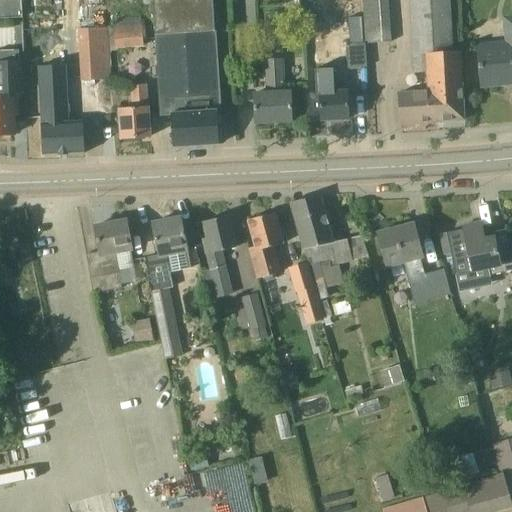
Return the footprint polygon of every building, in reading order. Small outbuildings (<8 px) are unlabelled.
[(0,0),(0,19),(22,18),(21,0),(0,0)] [(219,145),(219,142),(217,110),(221,110),(213,0),(155,0),(157,35),(160,116),(171,116),(173,148),(219,145)] [(464,120),(463,100),(459,51),(454,51),(450,0),(411,0),(416,74),(427,73),(428,87),(443,86),(444,105),(436,105),(437,122),(464,120)] [(353,45),(364,44),(363,15),(351,16),(353,45)] [(144,47),(143,17),(122,17),(122,19),(114,19),(114,48),(144,47)] [(477,44),(479,67),(481,87),(511,83),(511,18),(502,20),(505,41),(477,44)] [(348,69),(366,68),(367,68),(365,44),(364,44),(353,45),(346,45),(348,69)] [(84,154),(82,121),(71,121),(65,49),(38,51),(43,156),(84,154)] [(17,115),(16,100),(19,99),(18,51),(0,51),(0,135),(14,135),(13,115),(17,115)] [(292,122),(291,91),(285,91),(284,60),(263,61),(264,92),(254,92),(255,124),(292,122)] [(348,119),(347,90),(334,91),(333,75),(319,75),(321,121),(348,119)] [(150,137),(149,117),(147,85),(131,86),(133,108),(119,109),(121,139),(150,137)] [(401,124),(437,122),(436,105),(444,105),(443,86),(428,87),(428,91),(399,93),(401,124)] [(353,261),(347,240),(335,244),(320,197),(290,203),(300,250),(304,250),(307,264),(318,305),(319,304),(318,301),(328,297),(325,286),(335,283),(343,281),(338,266),(353,261)] [(283,245),(280,233),(274,213),(248,221),(256,249),(248,251),(256,280),(264,277),(266,282),(274,280),(273,276),(282,274),(275,247),(283,245)] [(236,248),(233,236),(228,216),(203,223),(207,238),(203,239),(210,271),(202,273),(208,297),(224,293),(222,285),(228,284),(224,267),(225,267),(222,252),(236,248)] [(190,269),(185,238),(181,219),(152,224),(158,256),(146,258),(153,292),(151,292),(157,319),(158,319),(160,330),(176,327),(169,290),(173,289),(170,273),(190,269)] [(490,276),(511,270),(511,259),(505,230),(503,230),(504,235),(484,239),(480,220),(462,224),(473,275),(489,271),(490,276)] [(132,252),(130,240),(126,221),(95,227),(100,252),(86,255),(93,294),(122,289),(116,255),(132,252)] [(421,260),(423,260),(413,225),(378,234),(388,269),(404,265),(405,270),(415,305),(450,296),(443,270),(425,275),(421,260)] [(319,308),(318,305),(307,264),(287,268),(293,294),(298,292),(302,311),(319,308)] [(251,331),(252,330),(255,341),(268,338),(265,327),(267,326),(258,294),(241,298),(251,331)] [(323,318),(329,316),(332,316),(327,302),(319,304),(320,307),(323,318)] [(333,305),(335,316),(351,312),(348,302),(333,305)] [(155,342),(152,327),(133,330),(136,345),(155,342)] [(468,349),(471,358),(483,355),(481,346),(468,349)] [(475,371),(485,368),(482,356),(472,359),(475,371)] [(380,372),(385,388),(404,381),(399,365),(380,372)] [(511,385),(511,380),(509,367),(488,371),(492,389),(511,385)] [(286,382),(297,379),(299,379),(297,372),(290,368),(282,370),(286,382)] [(347,400),(364,395),(361,386),(345,391),(347,400)] [(511,439),(492,445),(500,472),(511,468),(511,439)] [(188,458),(191,472),(209,467),(205,454),(188,458)] [(252,473),(265,470),(262,457),(249,460),(252,473)] [(511,505),(503,475),(442,493),(448,511),(501,511),(511,509),(511,505)] [(426,511),(422,499),(422,497),(381,510),(382,511),(426,511)]
